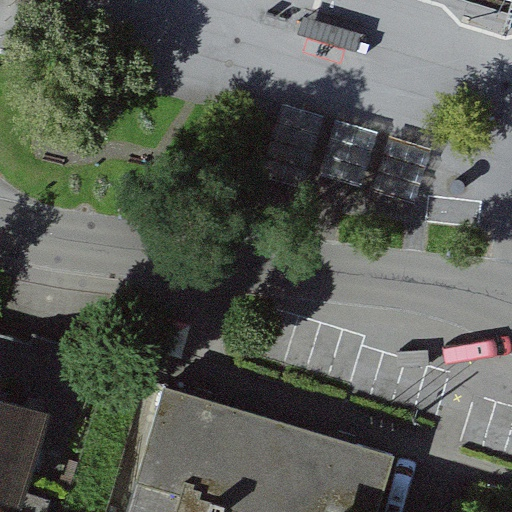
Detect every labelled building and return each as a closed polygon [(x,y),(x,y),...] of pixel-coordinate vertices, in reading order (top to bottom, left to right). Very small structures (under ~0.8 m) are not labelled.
[(10,0),(71,17),(75,0),(10,0)] [(304,22),(298,40),(356,57),(362,40),(304,22)] [(281,107),(260,179),(302,191),(306,177),(415,210),(432,152),(281,107)] [(412,511),(425,471),(166,391),(128,511),(412,511)] [(15,511),(46,415),(0,401),(0,511),(15,511)]
